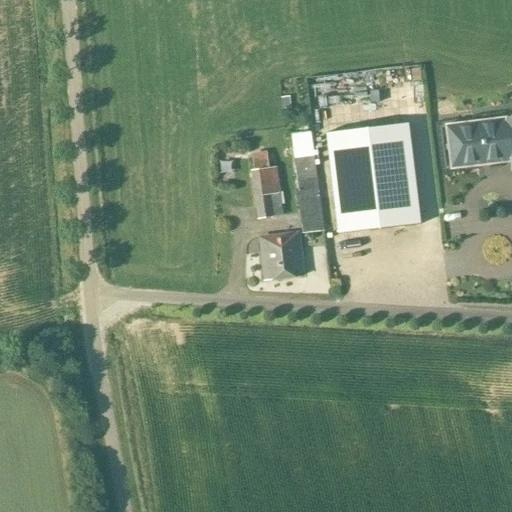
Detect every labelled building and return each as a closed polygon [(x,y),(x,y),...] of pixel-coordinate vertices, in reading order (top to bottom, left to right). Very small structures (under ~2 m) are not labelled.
[(511,118),(447,127),(452,169),(511,161),(511,165),(511,118)] [(365,242),(364,232),(419,226),(408,126),(326,136),(338,234),(344,234),(345,244),(365,242)] [(265,151),(252,152),(260,218),(283,215),(277,165),(267,166),(265,151)] [(324,231),(314,157),(294,160),(298,192),(297,192),(303,234),(324,231)] [(304,278),(299,234),(259,238),(264,282),(304,278)]
